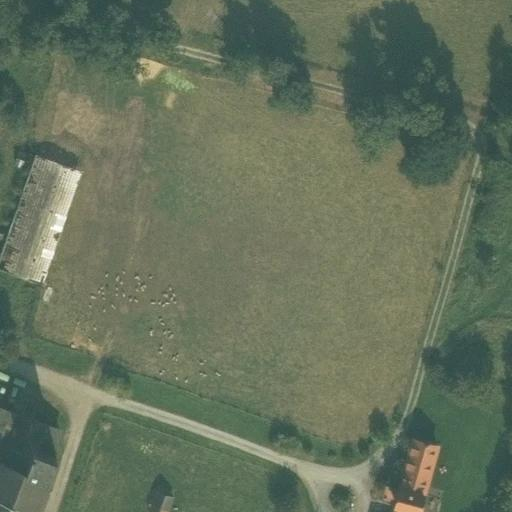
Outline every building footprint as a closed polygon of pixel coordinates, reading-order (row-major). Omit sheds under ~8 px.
[(35,154),(0,259),(0,269),(42,283),(80,170),(35,154)] [(0,407),(0,464),(1,461),(19,414),(0,407)] [(1,461),(25,470),(34,448),(50,454),(59,429),(19,414),(1,461)] [(395,505),(393,511),(417,511),(418,511),(423,494),(436,446),(413,439),(400,487),(399,488),(395,504),(395,505)] [(56,456),(50,454),(34,448),(25,470),(46,478),(47,479),(56,456)] [(0,511),(17,511),(20,505),(34,511),(46,478),(25,470),(1,461),(0,464),(0,511)] [(380,500),(395,504),(399,488),(385,484),(380,500)] [(149,511),(167,511),(173,497),(157,492),(149,511)]
